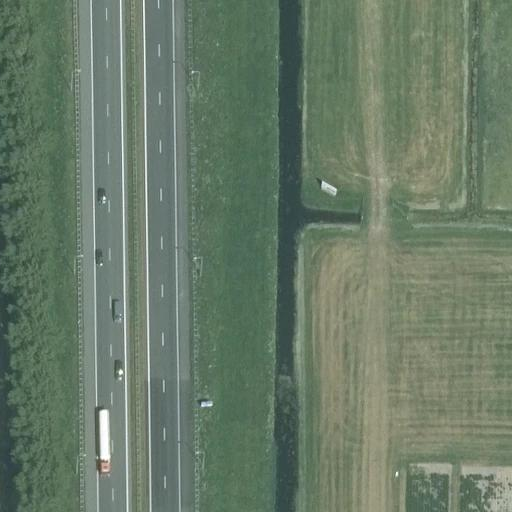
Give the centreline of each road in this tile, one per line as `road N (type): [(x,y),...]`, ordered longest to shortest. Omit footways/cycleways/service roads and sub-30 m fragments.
road 1 (motorway): [(164,511),(157,0)]
road 2 (motorway): [(105,0),(112,511)]
